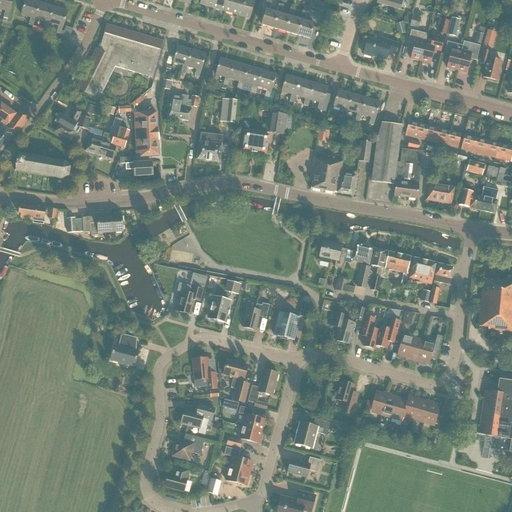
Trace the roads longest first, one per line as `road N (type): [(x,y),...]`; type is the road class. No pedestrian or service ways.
road 1 (tertiary): [(470,230),(232,183),(85,204),(0,195)]
road 2 (residential): [(294,363),(209,338),(163,359),(144,489),(175,511)]
road 3 (residential): [(112,0),(335,65)]
road 4 (residential): [(294,363),(322,355),(433,383),(449,373),(459,315)]
road 5 (residential): [(511,113),(335,65)]
road 6 (residential): [(25,129),(89,39),(105,0)]
road 7 (residential): [(257,504),(294,363)]
road 8 (residential): [(459,315),(335,294)]
